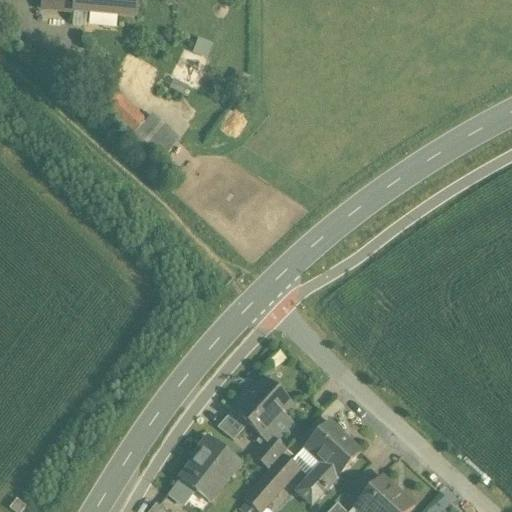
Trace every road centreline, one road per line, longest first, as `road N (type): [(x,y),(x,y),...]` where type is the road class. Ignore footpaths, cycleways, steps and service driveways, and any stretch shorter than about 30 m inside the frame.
road 1 (tertiary): [(256,298),(396,182),(511,114)]
road 2 (residential): [(486,511),(256,298)]
road 3 (tertiary): [(95,511),(156,416),(256,298)]
